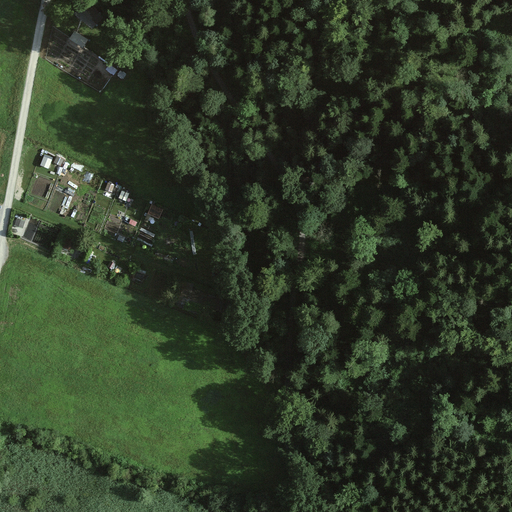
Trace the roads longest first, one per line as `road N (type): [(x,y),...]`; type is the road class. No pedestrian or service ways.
road 1 (track): [(315,511),(286,429),(303,256),(296,207),(221,85)]
road 2 (track): [(46,0),(0,241)]
